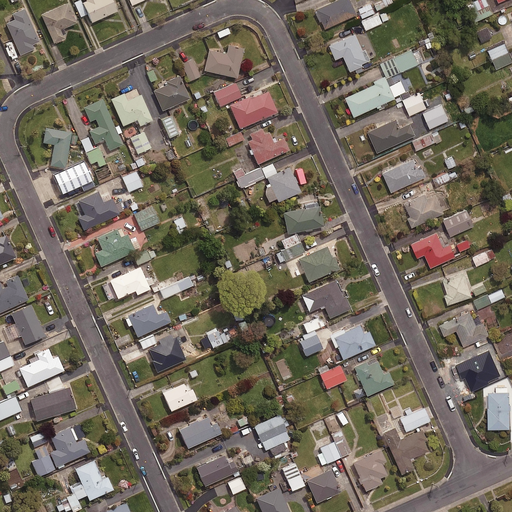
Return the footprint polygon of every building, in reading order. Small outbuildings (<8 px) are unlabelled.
[(77,0),(74,2),(80,15),(87,12),(90,21),(116,9),(111,0),(77,0)] [(356,12),(350,0),(330,0),(316,7),(324,26),(356,12)] [(492,12),(487,0),(467,0),(474,19),(492,12)] [(74,21),(66,1),(40,13),(52,41),(64,36),(60,27),(74,21)] [(374,10),(370,1),(358,6),(362,15),(374,10)] [(37,40),(23,7),(11,12),(13,17),(5,21),(18,53),(32,47),(31,42),(37,40)] [(382,20),(378,11),(361,19),(366,28),(382,20)] [(490,36),(486,26),(476,29),(480,40),(490,36)] [(363,51),(355,31),(329,42),(335,56),(343,53),(349,69),(362,63),(361,61),(370,58),(366,49),(363,51)] [(511,59),(504,42),(488,49),(496,67),(511,59)] [(225,52),(207,48),(202,69),(236,76),(243,46),(227,43),(225,52)] [(380,62),(389,83),(395,80),(391,73),(417,62),(416,59),(422,57),(418,48),(412,51),(411,48),(380,62)] [(200,75),(192,55),(180,60),(188,79),(200,75)] [(156,78),(152,68),(145,71),(149,81),(156,78)] [(345,94),(353,114),(394,95),(394,94),(405,89),(400,79),(389,84),(384,73),(373,78),(374,81),(345,94)] [(179,76),(152,88),(162,108),(189,96),(179,76)] [(240,95),(234,82),(213,90),(219,104),(240,95)] [(266,87),(229,104),(239,125),(276,109),(266,87)] [(426,105),(419,90),(410,94),(408,88),(399,92),(408,113),(426,105)] [(121,93),(111,97),(123,124),(135,118),(138,125),(152,119),(140,93),(124,100),(121,93)] [(102,97),(84,104),(94,126),(89,129),(94,140),(103,136),(108,148),(122,141),(102,97)] [(177,132),(170,114),(160,118),(167,136),(177,132)] [(399,126),(395,117),(367,129),(376,149),(414,133),(409,121),(399,126)] [(70,130),(44,126),(42,141),(52,142),(49,163),(65,165),(70,130)] [(262,127),(245,135),(257,162),(288,148),(282,135),(268,141),(262,127)] [(440,138),(436,129),(412,139),(416,148),(440,138)] [(143,130),(130,135),(138,154),(151,149),(143,130)] [(242,138),(239,130),(223,137),(226,145),(242,138)] [(85,151),(93,147),(87,135),(79,139),(85,151)] [(93,147),(85,151),(90,162),(96,159),(98,165),(105,162),(97,145),(93,147)] [(425,174),(416,155),(382,170),(390,189),(425,174)] [(456,163),(453,155),(445,159),(448,166),(456,163)] [(144,162),(141,156),(132,160),(135,166),(144,162)] [(299,190),(288,165),(264,175),(275,200),(299,190)] [(259,168),(236,178),(240,187),(262,177),(259,168)] [(447,170),(433,176),(437,184),(457,175),(455,169),(448,172),(447,170)] [(76,170),(54,179),(60,195),(83,185),(76,170)] [(141,184),(135,170),(121,176),(127,190),(141,184)] [(83,212),(75,216),(81,229),(117,212),(110,197),(103,201),(97,189),(77,199),(83,212)] [(426,195),(425,191),(404,200),(410,214),(407,215),(411,224),(443,210),(435,192),(426,195)] [(151,204),(133,212),(141,228),(159,220),(151,204)] [(323,226),(319,204),(282,211),(286,233),(323,226)] [(473,223),(466,207),(443,217),(450,233),(473,223)] [(185,225),(181,216),(173,219),(176,228),(185,225)] [(101,247),(94,251),(100,264),(133,248),(122,224),(96,236),(101,247)] [(455,253),(449,241),(442,244),(435,230),(411,241),(417,255),(424,251),(430,265),(455,253)] [(0,261),(15,255),(5,233),(0,235),(0,261)] [(296,234),(281,240),(289,257),(303,251),(296,234)] [(466,234),(454,239),(458,249),(471,244),(466,234)] [(337,267),(327,243),(296,256),(306,280),(337,267)] [(155,256),(152,248),(133,255),(136,263),(155,256)] [(490,257),(486,249),(472,255),(476,264),(490,257)] [(138,265),(109,279),(118,299),(147,285),(138,265)] [(472,294),(465,270),(442,278),(446,291),(444,292),(447,302),(472,294)] [(4,278),(7,283),(1,286),(0,284),(0,309),(27,297),(16,273),(4,278)] [(192,284),(188,276),(159,289),(163,296),(192,284)] [(348,307),(335,278),(299,293),(307,311),(322,305),(327,316),(348,307)] [(504,294),(501,287),(474,300),(477,307),(504,294)] [(43,333),(29,302),(10,311),(23,342),(43,333)] [(150,302),(127,313),(136,333),(168,319),(164,309),(155,313),(150,302)] [(476,323),(469,309),(439,322),(444,333),(456,328),(463,344),(488,333),(483,320),(476,323)] [(322,324),(319,316),(302,323),(305,331),(322,324)] [(358,324),(332,336),(342,358),(375,343),(368,328),(361,332),(358,324)] [(216,329),(207,333),(212,345),(222,341),(216,329)] [(314,332),(297,340),(304,355),(321,347),(314,332)] [(155,341),(152,334),(139,340),(142,347),(155,341)] [(174,335),(147,346),(157,369),(184,357),(174,335)] [(0,368),(13,364),(2,337),(0,338),(0,368)] [(270,348),(267,342),(259,345),(262,352),(270,348)] [(51,356),(47,347),(27,357),(29,361),(18,366),(26,384),(62,368),(56,354),(51,356)] [(481,366),(485,364),(482,358),(478,360),(474,352),(458,359),(466,376),(482,368),(481,366)] [(382,372),(375,356),(353,366),(365,393),(392,381),(387,370),(382,372)] [(339,362),(319,370),(326,387),(346,379),(339,362)] [(17,387),(14,378),(1,384),(4,392),(17,387)] [(181,380),(161,389),(170,408),(195,396),(190,386),(185,388),(181,380)] [(487,426),(509,426),(509,389),(507,389),(507,385),(495,385),(495,390),(487,390),(487,426)] [(74,407),(68,386),(29,397),(36,419),(74,407)] [(0,417),(20,409),(14,395),(0,400),(0,417)] [(398,405),(389,409),(393,417),(402,413),(398,405)] [(423,407),(400,418),(405,430),(429,419),(423,407)] [(243,411),(224,419),(230,432),(240,428),(238,425),(248,421),(243,411)] [(208,413),(177,427),(185,445),(216,431),(208,413)] [(277,413),(254,424),(264,447),(288,436),(277,413)] [(48,453),(53,465),(88,450),(83,437),(77,439),(72,426),(69,427),(68,425),(49,434),(55,450),(48,453)] [(391,428),(382,431),(399,473),(413,467),(409,458),(429,449),(420,428),(396,438),(391,428)] [(49,439),(45,429),(29,435),(33,445),(49,439)] [(333,440),(339,456),(349,451),(341,432),(331,436),(333,440)] [(339,456),(333,440),(318,446),(320,451),(315,453),(320,464),(339,456)] [(272,450),(275,458),(289,451),(291,457),(297,454),(291,441),(272,450)] [(48,453),(44,444),(34,448),(38,457),(30,460),(36,474),(54,467),(53,465),(48,453)] [(377,448),(353,459),(365,487),(382,479),(378,473),(387,469),(377,448)] [(228,451),(194,466),(202,484),(236,470),(228,451)] [(80,482),(85,493),(88,498),(112,487),(106,475),(100,477),(92,458),(73,467),(80,482)] [(280,468),(290,489),(302,483),(293,462),(280,468)] [(329,467),(305,478),(316,500),(339,490),(329,467)] [(244,487),(240,476),(227,481),(231,492),(244,487)] [(85,493),(80,482),(70,486),(72,492),(59,499),(61,502),(55,505),(58,510),(63,508),(64,510),(70,508),(71,510),(80,506),(76,498),(85,493)] [(288,511),(277,486),(254,496),(261,511),(288,511)] [(129,511),(124,500),(105,509),(106,511),(129,511)]
